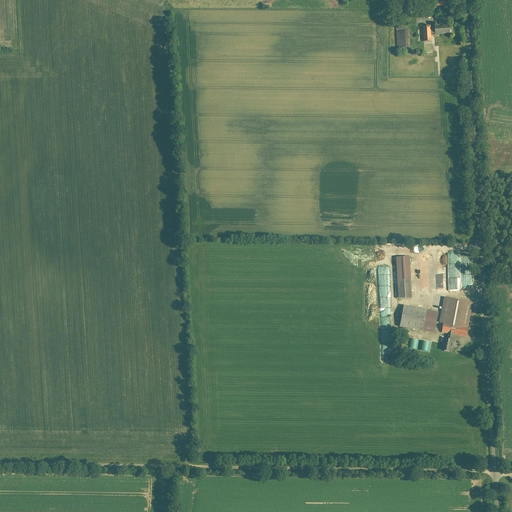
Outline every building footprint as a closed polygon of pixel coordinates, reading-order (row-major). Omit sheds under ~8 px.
[(433,25),(425,26),(426,41),(434,41),(433,33),(433,28),(433,25)] [(452,26),(437,26),(437,28),(437,33),(437,34),(452,34),(452,26)] [(411,31),(398,31),(399,47),(412,47),(411,31)] [(449,291),(449,253),(439,253),(439,291),(449,291)] [(421,275),(434,275),(434,255),(421,254),(421,275)] [(411,256),(399,257),(401,298),(413,297),(411,256)] [(379,291),(389,290),(388,262),(378,262),(379,291)] [(474,303),(447,298),(443,322),(446,323),(470,327),(474,303)] [(439,312),(407,306),(403,325),(436,330),(439,312)] [(444,332),(469,336),(471,327),(470,327),(446,323),(444,332)] [(420,339),(412,338),(410,349),(419,350),(420,339)] [(431,341),(423,339),(421,349),(430,351),(431,341)] [(453,353),(455,340),(444,339),(442,351),(453,353)]
